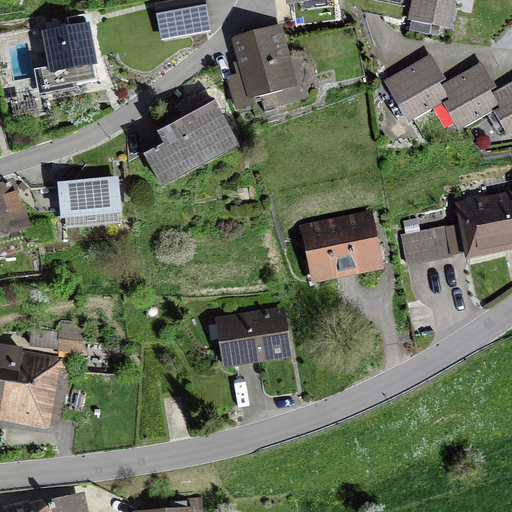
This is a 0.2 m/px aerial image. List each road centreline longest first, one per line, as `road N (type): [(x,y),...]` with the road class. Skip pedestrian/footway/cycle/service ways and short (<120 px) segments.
road 1 (residential): [(0,476),(211,449),(312,419),(434,362),(511,312)]
road 2 (residential): [(0,169),(101,130),(177,78),(225,36),(244,0)]
